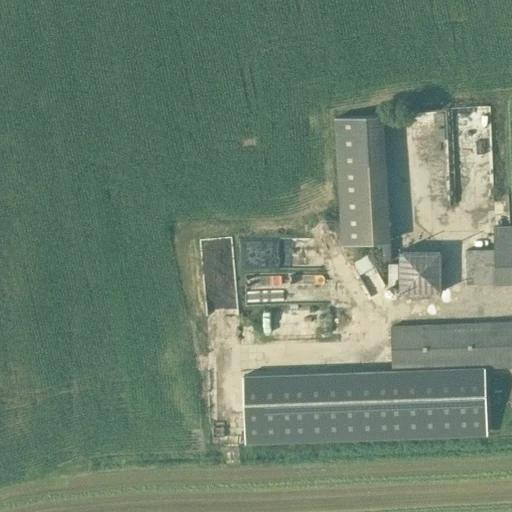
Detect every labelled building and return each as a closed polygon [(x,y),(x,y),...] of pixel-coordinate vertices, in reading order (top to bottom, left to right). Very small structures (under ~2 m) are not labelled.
[(389,243),(383,117),(334,119),(340,246),(389,243)] [(467,285),(495,285),(511,284),(511,225),(493,227),(494,249),(465,250),(467,285)] [(443,249),(400,251),(401,294),(444,293),(443,249)] [(511,314),(243,322),(245,373),(511,365),(511,314)] [(487,368),(243,377),(246,445),(489,436),(487,368)]
